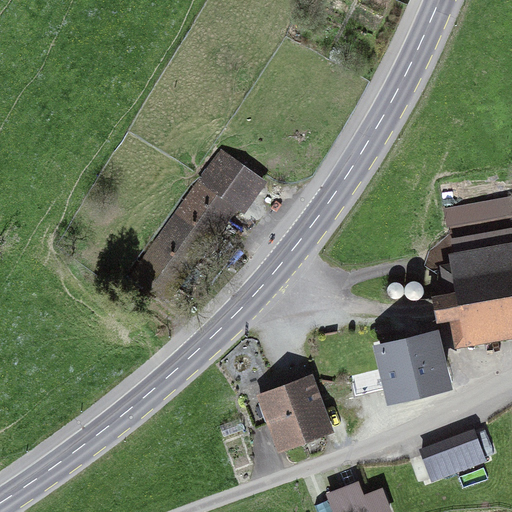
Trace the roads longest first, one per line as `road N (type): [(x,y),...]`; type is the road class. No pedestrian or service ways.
road 1 (secondary): [(440,0),(377,129),(263,286),(106,428),(0,503)]
road 2 (residential): [(191,511),(511,383)]
